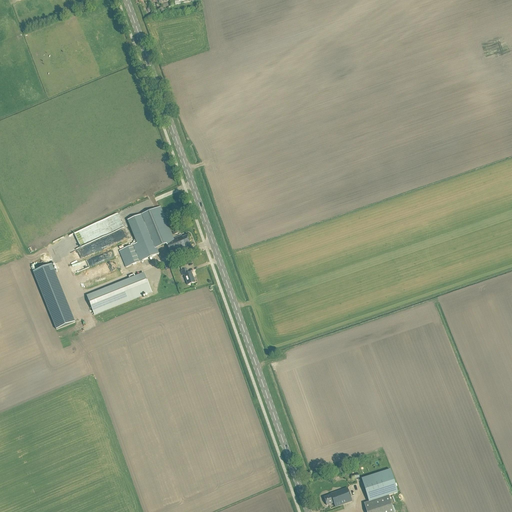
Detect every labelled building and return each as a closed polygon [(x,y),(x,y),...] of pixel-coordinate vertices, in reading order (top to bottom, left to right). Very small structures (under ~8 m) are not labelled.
[(145,250),(148,259),(159,255),(157,249),(167,245),(170,254),(191,246),(187,236),(183,237),(182,236),(173,240),(160,207),(137,216),(146,238),(141,240),(145,250)] [(124,250),(120,251),(124,262),(126,268),(130,266),(139,263),(133,246),(124,250)] [(70,264),(82,260),(80,253),(67,258),(70,264)] [(75,323),(52,265),(33,273),(56,330),(75,323)] [(92,281),(112,272),(109,266),(89,274),(92,281)] [(188,274),(187,269),(181,271),(182,276),(184,275),(188,286),(195,283),(191,273),(188,274)] [(151,293),(144,275),(87,298),(95,316),(151,293)] [(390,470),(362,479),(369,503),(389,496),(398,494),(390,470)] [(352,502),(347,489),(330,495),(331,496),(324,498),(327,507),(334,504),(335,508),(352,502)] [(369,503),(364,504),(366,511),(393,511),(389,496),(369,503)]
